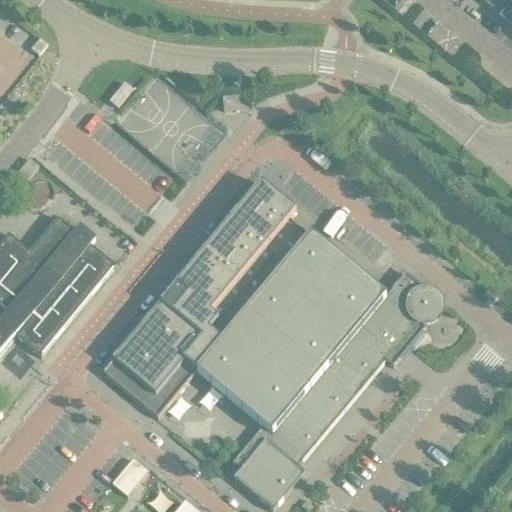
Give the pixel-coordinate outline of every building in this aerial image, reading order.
[(511,0),(509,0),(497,15),(505,22),(511,27),(511,0)] [(39,59),(48,47),(41,41),(31,53),(39,59)] [(121,92),(110,105),(118,111),(133,92),(126,86),(121,92)] [(40,169),(31,162),(30,161),(19,175),(28,183),(40,169)] [(158,422),(197,376),(310,240),(290,223),(297,215),(262,187),(103,376),(158,422)] [(0,357),(15,339),(41,360),(42,360),(43,358),(50,347),(105,280),(115,271),(117,269),(91,248),(96,241),(81,229),(76,235),(57,220),(55,222),(48,233),(30,254),(8,236),(7,237),(8,238),(0,248),(0,357)] [(311,238),(310,240),(197,376),(263,431),(234,467),(242,473),(234,483),(269,511),(275,511),(305,476),(298,470),(386,364),(393,371),(398,365),(426,331),(424,329),(425,327),(427,327),(431,326),(435,324),(438,321),(442,313),(442,309),(441,305),(439,301),(436,298),(432,295),(428,294),(423,294),(422,294),(420,292),(422,290),(406,277),(386,300),(311,238)] [(133,462),(112,487),(128,500),(149,475),(133,462)]
